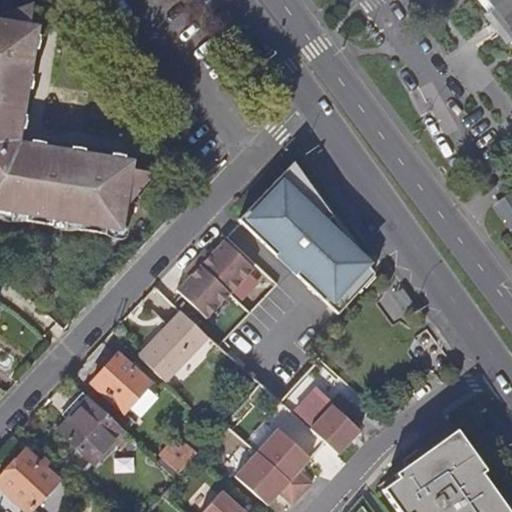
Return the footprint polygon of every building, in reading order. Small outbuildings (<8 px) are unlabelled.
[(511,0),(476,0),(511,45),(511,0)] [(0,19),(0,220),(119,238),(122,214),(153,177),(129,173),(130,166),(13,147),(31,34),(23,32),(26,9),(0,19)] [(337,318),(374,278),(341,233),(336,236),(312,219),(317,207),(287,167),(235,224),(337,318)] [(511,199),(502,208),(511,220),(511,199)] [(243,300),(265,276),(224,238),(177,289),(207,317),(232,290),(243,300)] [(160,386),(203,343),(178,318),(135,360),(160,386)] [(118,413),(144,385),(113,357),(87,385),(118,413)] [(144,385),(118,413),(130,424),(153,402),(152,390),(145,384),(144,385)] [(306,431),(337,454),(356,428),(346,421),(355,409),(332,392),(323,405),(325,406),(306,431)] [(91,468),(122,436),(87,400),(54,433),(91,468)] [(276,427),(234,474),(266,503),(278,491),(291,503),(311,482),(297,469),(309,456),(276,427)] [(511,511),(511,510),(455,431),(378,486),(397,511),(511,511)] [(30,511),(56,484),(23,453),(0,478),(0,492),(20,511),(30,511)] [(246,511),(221,488),(198,511),(246,511)]
